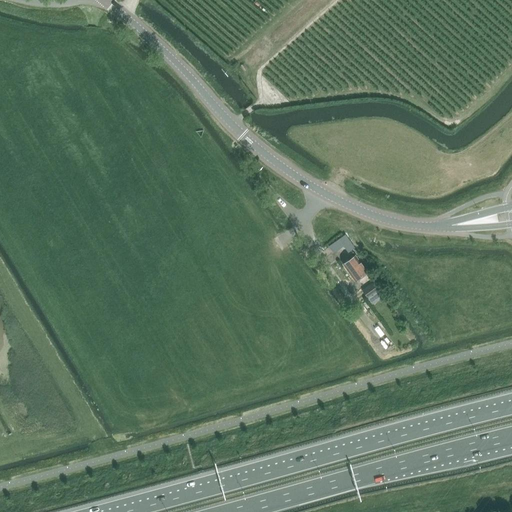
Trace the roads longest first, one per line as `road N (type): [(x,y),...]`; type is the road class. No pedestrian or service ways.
road 1 (trunk): [(511,407),(114,511)]
road 2 (tertiary): [(412,225),(347,205),(281,167),(104,0)]
road 3 (trunk): [(233,511),(511,437)]
road 4 (track): [(261,101),(261,69),(338,0)]
